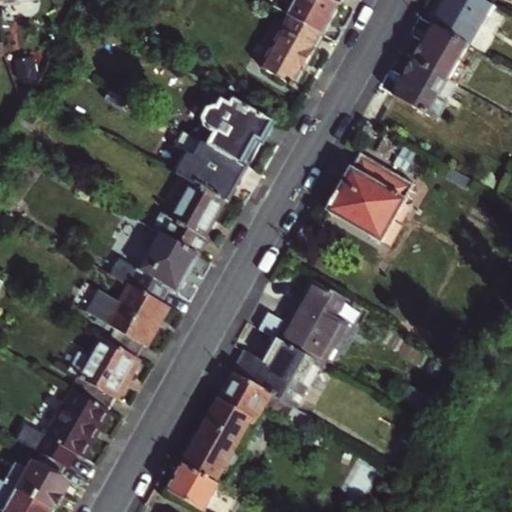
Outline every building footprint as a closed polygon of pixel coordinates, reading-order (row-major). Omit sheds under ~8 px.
[(30,10),(27,0),(9,0),(0,1),(3,15),(30,10)] [(75,9),(94,21),(98,14),(105,17),(114,0),(92,0),(87,8),(79,2),(75,9)] [(323,36),(340,6),(330,0),(278,0),(274,8),(289,17),(323,36)] [(492,5),(483,0),(446,0),(433,25),(468,45),(492,5)] [(294,87),(323,36),(289,17),(261,68),(294,87)] [(459,61),(468,45),(433,25),(412,60),(457,85),(467,66),(459,61)] [(17,41),(3,43),(5,56),(19,54),(17,41)] [(457,85),(412,60),(393,94),(437,119),(457,85)] [(116,82),(111,90),(128,100),(133,92),(116,82)] [(214,135),(208,146),(241,164),(255,141),(262,145),(275,123),(234,100),(231,106),(222,101),(219,107),(207,110),(202,119),(205,128),(214,135)] [(195,139),(172,126),(166,135),(189,148),(195,139)] [(208,146),(199,141),(179,177),(192,183),(223,202),(228,203),(249,169),(241,164),(208,146)] [(327,213),(382,243),(414,185),(360,155),(327,213)] [(164,215),(154,230),(160,234),(199,256),(208,240),(203,236),(223,202),(192,183),(172,219),(164,215)] [(199,256),(160,234),(139,269),(119,259),(110,275),(130,286),(162,304),(170,289),(178,293),(199,256)] [(346,297),(313,279),(287,323),(269,313),(259,330),(278,340),(320,364),(324,366),(348,324),(334,317),(346,297)] [(162,304),(130,286),(107,326),(116,331),(109,342),(139,359),(145,347),(147,348),(169,308),(162,304)] [(109,342),(100,338),(90,358),(81,354),(71,371),(80,376),(71,390),(73,391),(108,411),(116,399),(118,400),(140,360),(139,359),(109,342)] [(295,407),(320,364),(278,340),(265,363),(247,353),(236,373),(293,406),(295,407)] [(284,422),(293,406),(236,373),(221,400),(254,418),(256,420),(262,409),(284,422)] [(84,459),(111,412),(108,411),(73,391),(47,438),(84,459)] [(254,418),(221,400),(184,465),(220,485),(225,488),(236,468),(246,450),(238,446),(254,418)] [(5,483),(17,491),(54,511),(57,507),(62,510),(69,499),(64,496),(70,484),(59,478),(65,469),(41,456),(33,470),(28,467),(27,470),(17,463),(5,483)] [(184,465),(168,492),(204,511),(220,485),(184,465)] [(54,511),(17,491),(5,483),(0,480),(0,511),(54,511)]
